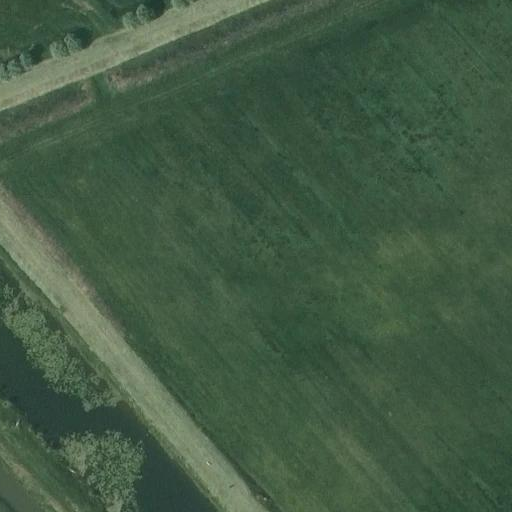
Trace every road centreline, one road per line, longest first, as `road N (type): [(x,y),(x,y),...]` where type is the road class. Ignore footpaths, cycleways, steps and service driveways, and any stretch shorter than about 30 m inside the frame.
road 1 (track): [(0,233),(246,511)]
road 2 (track): [(227,0),(0,97)]
